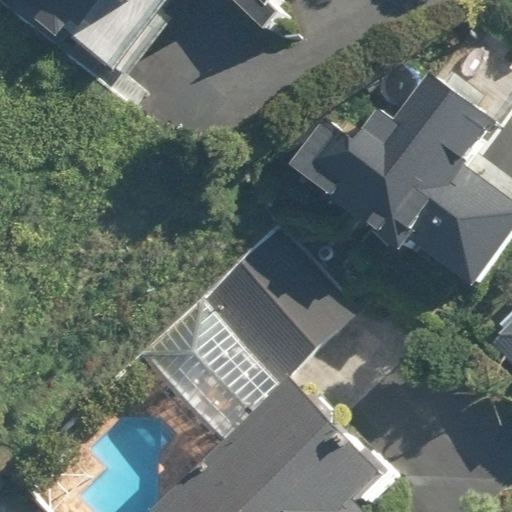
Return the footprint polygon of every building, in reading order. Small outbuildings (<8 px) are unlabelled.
[(0,0),(0,1),(127,108),(178,48),(159,32),(184,1),(182,0),(0,0)] [(199,0),(221,27),(235,15),(261,48),(301,16),(292,5),(298,0),(199,0)] [(397,125),(382,113),(347,157),(320,136),(286,180),(465,322),(511,262),(511,216),(464,178),(495,138),(429,86),(397,125)] [(287,396),(335,348),(250,261),(140,369),(226,456),(287,396)] [(511,338),(494,354),(511,375),(511,338)] [(353,511),(378,488),(287,396),(226,456),(169,511),(353,511)]
